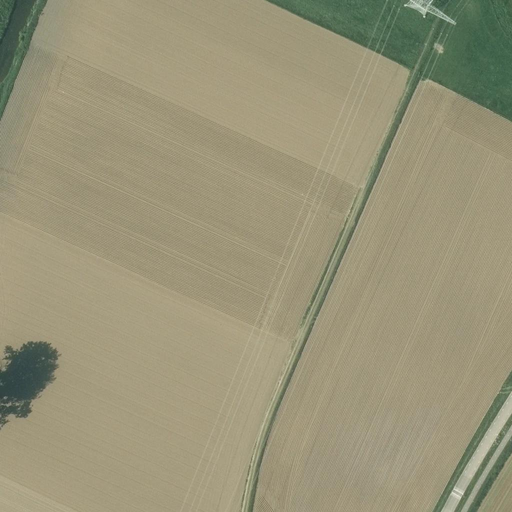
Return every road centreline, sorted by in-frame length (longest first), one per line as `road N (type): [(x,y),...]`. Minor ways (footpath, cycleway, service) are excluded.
road 1 (track): [(243,511),(263,423),(433,35)]
road 2 (tertiary): [(448,511),(511,403)]
